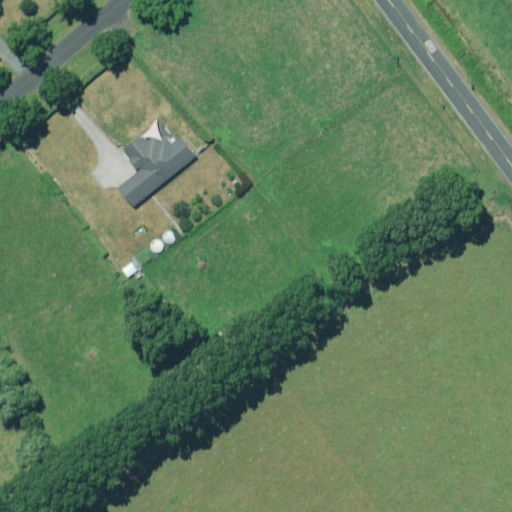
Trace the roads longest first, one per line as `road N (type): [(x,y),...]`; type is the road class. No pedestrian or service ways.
road 1 (primary): [(391,0),(511,160)]
road 2 (residential): [(123,0),(0,103)]
